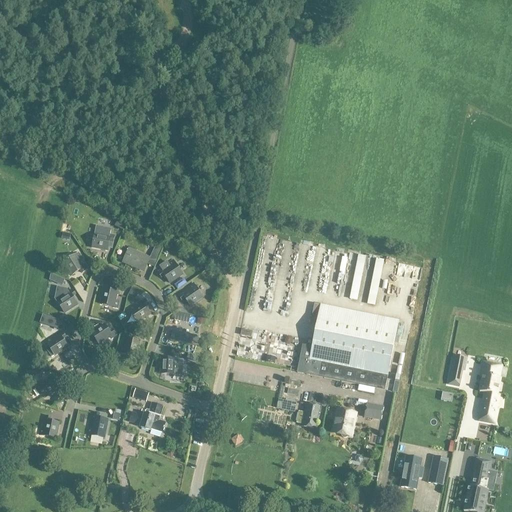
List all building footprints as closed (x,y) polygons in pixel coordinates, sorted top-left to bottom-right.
[(95,228),(91,249),(106,251),(108,242),(111,243),(112,237),(107,237),(108,231),(95,228)] [(150,257),(151,257),(157,260),(162,250),(162,248),(155,245),(155,247),(150,257)] [(125,264),(145,272),(150,260),(128,250),(125,257),(122,262),(125,264)] [(373,253),(363,299),(371,301),(381,255),(373,253)] [(62,263),(71,276),(79,271),(81,274),(85,271),(82,266),(80,267),(77,261),(80,259),(76,254),(62,263)] [(171,285),(176,281),(174,278),(180,274),(181,276),(186,273),(182,268),(179,270),(174,262),(161,271),(171,285)] [(203,298),(200,292),(197,294),(193,288),(195,287),(192,283),(187,286),(189,289),(181,294),(189,307),(203,298)] [(117,308),(118,302),(115,301),(116,295),(118,295),(119,289),(114,288),(113,292),(104,290),(101,305),(117,308)] [(62,297),(56,300),(64,314),(78,307),(73,298),(76,297),(73,292),(68,295),(69,296),(63,300),(62,297)] [(129,309),(138,323),(151,314),(145,307),(148,305),(145,300),(142,305),(136,309),(134,306),(129,309)] [(302,346),(297,373),(300,374),(384,390),(399,321),(319,305),(311,348),(302,346)] [(182,331),(188,319),(179,315),(173,326),(182,331)] [(96,323),(88,329),(91,334),(100,328),(96,323)] [(236,331),(249,333),(250,326),(238,324),(236,331)] [(420,326),(417,342),(467,351),(470,335),(420,326)] [(100,350),(106,346),(104,343),(109,339),(111,341),(115,337),(112,333),(109,335),(103,327),(91,336),(100,350)] [(53,339),(51,336),(46,339),(55,353),(68,344),(63,337),(66,335),(63,330),(58,333),(59,335),(53,339)] [(172,332),(170,341),(195,346),(197,337),(172,332)] [(139,342),(130,340),(131,337),(125,336),(124,341),(126,342),(125,348),(122,348),(120,354),(136,357),(139,342)] [(182,361),(177,360),(177,356),(171,355),(170,359),(161,359),(160,374),(181,375),(182,361)] [(447,384),(459,386),(464,359),(462,359),(462,360),(454,358),(455,357),(453,357),(447,384)] [(484,360),(478,395),(497,398),(504,363),(484,360)] [(40,396),(42,394),(45,399),(58,390),(53,382),(56,380),(53,375),(48,379),(49,380),(43,384),(41,381),(36,385),(38,388),(35,390),(40,396)] [(113,397),(119,391),(103,377),(98,382),(113,397)] [(447,447),(455,394),(399,385),(391,434),(435,441),(435,445),(447,447)] [(129,423),(140,427),(140,428),(150,431),(150,430),(162,433),(165,423),(158,421),(163,407),(152,404),(148,416),(144,415),(144,417),(133,413),(129,423)] [(315,430),(319,408),(306,405),(301,427),(315,430)] [(382,408),(367,405),(364,417),(380,420),(382,408)] [(498,409),(489,407),(488,414),(481,413),(479,422),(495,425),(498,409)] [(332,433),(342,435),(342,437),(345,439),(347,438),(349,436),(351,437),(356,415),(337,411),(337,412),(335,413),(334,414),(334,417),(334,419),(335,420),(332,433)] [(98,419),(99,414),(93,413),(92,419),(94,420),(92,428),(89,428),(87,435),(104,438),(107,420),(98,419)] [(59,424),(49,422),(50,418),(45,417),(43,423),(46,423),(44,430),(41,429),(39,436),(55,439),(59,424)] [(448,460),(433,457),(428,483),(443,486),(448,460)] [(421,460),(406,458),(404,466),(401,488),(415,490),(418,478),(422,479),(423,469),(419,468),(421,460)] [(468,487),(463,511),(483,511),(488,492),(492,493),(497,473),(490,472),(492,462),(477,459),(471,487),(468,487)]
